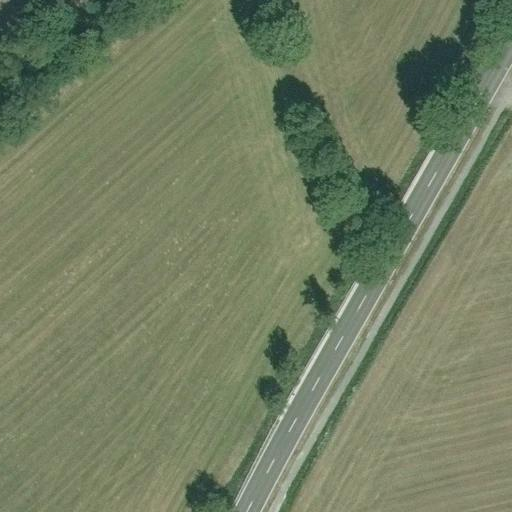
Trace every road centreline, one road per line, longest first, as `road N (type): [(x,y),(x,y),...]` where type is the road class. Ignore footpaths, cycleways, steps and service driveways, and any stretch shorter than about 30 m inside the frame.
road 1 (tertiary): [(247,511),(511,49)]
road 2 (track): [(0,77),(95,0)]
